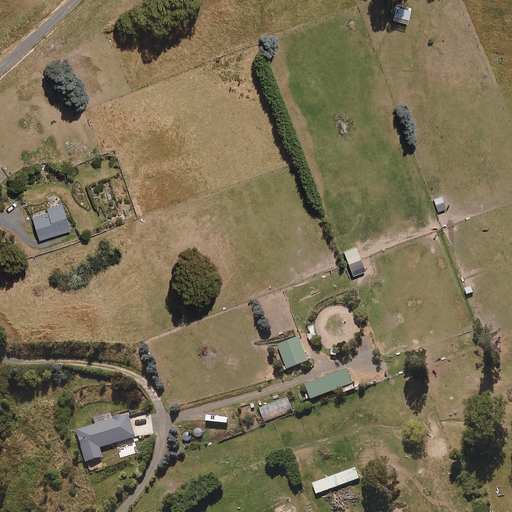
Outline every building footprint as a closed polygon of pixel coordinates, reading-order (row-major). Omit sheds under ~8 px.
[(408,23),(411,10),(396,6),(393,19),(408,23)] [(438,211),(446,208),(442,196),(434,199),(438,211)] [(39,239),(70,230),(62,202),(47,207),(48,210),(32,215),(39,239)] [(354,275),(365,270),(356,247),(344,252),(354,275)] [(311,341),(317,339),(314,326),(308,328),(311,341)] [(288,370),(310,361),(300,337),(279,345),(288,370)] [(345,393),(356,389),(348,370),(307,386),(312,400),(343,388),(345,393)] [(384,381),(381,374),(373,377),(376,384),(384,381)] [(136,441),(128,414),(112,418),(112,421),(95,426),(76,431),(85,464),(102,459),(100,449),(117,444),(117,446),(136,441)] [(317,495),(360,479),(356,468),(313,484),(317,495)]
